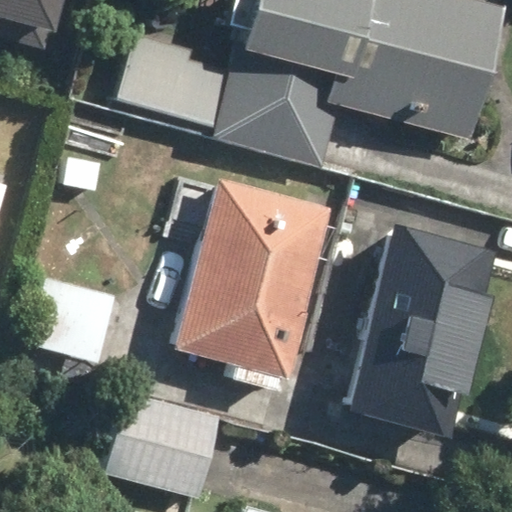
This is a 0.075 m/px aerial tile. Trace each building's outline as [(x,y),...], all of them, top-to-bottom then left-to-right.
[(0,0),(0,50),(29,59),(45,0),(0,0)] [(201,147),(314,172),(326,119),(460,149),(491,8),(454,0),(209,0),(201,41),(140,28),(121,113),(205,131),(201,147)] [(196,186),(158,359),(214,372),(211,383),(271,396),(311,211),(196,186)] [(433,450),(485,257),(375,227),(323,421),(433,450)] [(87,369),(106,295),(33,277),(14,351),(87,369)] [(210,419),(110,392),(85,481),(186,508),(210,419)]
